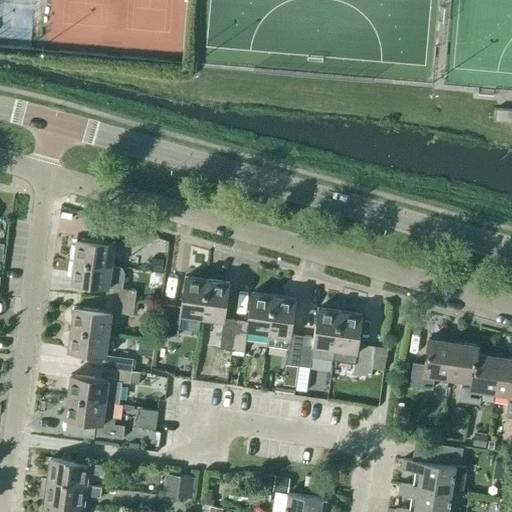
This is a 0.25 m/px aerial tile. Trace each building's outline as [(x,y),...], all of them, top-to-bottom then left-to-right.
[(511,110),(496,109),(495,121),(511,122),(511,110)] [(111,266),(114,244),(136,247),(138,232),(109,222),(106,242),(76,238),(73,261),(111,266)] [(151,259),(150,271),(162,272),(163,260),(151,259)] [(122,267),(111,266),(73,261),(70,283),(106,288),(105,299),(134,303),(136,291),(122,289),(124,273),(122,267)] [(202,318),(207,280),(185,277),(180,307),(164,304),(159,334),(177,336),(180,315),(202,318)] [(232,350),(236,321),(224,319),(229,283),(207,280),(202,318),(223,321),(219,349),(218,357),(231,359),(232,350)] [(268,334),(274,296),(251,292),(247,322),(236,321),(232,350),(243,352),(247,331),(268,334)] [(297,370),(302,336),(291,335),(296,299),(274,296),(268,334),(289,337),(285,369),(297,370)] [(133,315),(134,303),(105,299),(103,311),(73,306),(70,329),(108,334),(111,312),(133,315)] [(335,349),(340,311),(318,308),(314,338),(302,336),(297,370),(309,372),(312,357),(333,360),(335,349)] [(340,311),(335,349),(356,352),(353,374),(370,376),(371,372),(371,369),(381,370),(384,371),(387,348),(358,344),(362,314),(340,311)] [(106,355),(108,334),(70,329),(67,351),(103,356),(102,367),(131,371),(131,370),(133,359),(106,355)] [(448,378),(453,342),(429,338),(425,365),(413,363),(410,386),(432,389),(434,376),(448,378)] [(476,354),(477,346),(453,342),(448,378),(462,380),(459,401),(469,402),(471,389),(476,354)] [(501,357),(476,354),(471,389),(469,402),(479,404),(481,390),(495,392),(501,357)] [(511,416),(511,358),(501,357),(495,392),(509,394),(505,416),(511,416)] [(140,372),(131,370),(131,371),(102,367),(100,379),(70,375),(67,397),(113,403),(117,404),(120,382),(130,384),(130,383),(139,384),(140,372)] [(371,372),(370,376),(380,378),(381,370),(371,369),(371,372)] [(110,425),(113,403),(67,397),(64,419),(94,423),(93,435),(122,439),(124,427),(110,425)] [(394,406),(392,422),(408,424),(410,408),(394,406)] [(140,427),(138,439),(154,441),(155,429),(140,427)] [(475,432),(472,446),(485,448),(487,434),(475,432)] [(441,445),(439,460),(449,461),(452,447),(441,445)] [(85,486),(85,485),(87,473),(103,475),(104,465),(51,458),(48,480),(85,486)] [(416,487),(451,492),(455,466),(403,459),(401,469),(419,472),(416,486),(416,487)] [(192,497),(195,477),(164,474),(162,494),(192,497)] [(314,487),(315,476),(305,475),(304,485),(314,487)] [(273,491),(287,493),(288,493),(289,479),(275,477),(273,491)] [(101,487),(85,485),(85,486),(48,480),(45,502),(82,507),(84,495),(100,497),(101,487)] [(416,487),(416,486),(399,484),(397,494),(415,497),(413,511),(415,511),(448,511),(451,492),(416,487)] [(320,511),(323,498),(288,493),(287,493),(284,511),(320,511)] [(81,511),(82,507),(45,502),(43,511),(81,511)]
